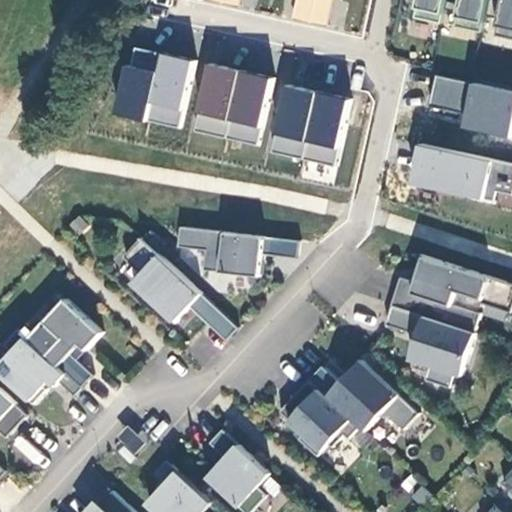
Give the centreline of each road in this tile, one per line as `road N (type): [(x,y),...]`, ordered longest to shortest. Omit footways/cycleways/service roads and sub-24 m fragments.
road 1 (residential): [(30,511),(171,362),(202,383),(359,226),(389,98),(372,49)]
road 2 (residential): [(168,4),(372,49)]
